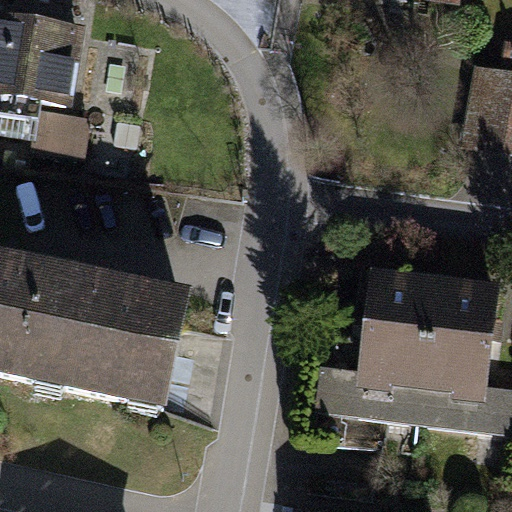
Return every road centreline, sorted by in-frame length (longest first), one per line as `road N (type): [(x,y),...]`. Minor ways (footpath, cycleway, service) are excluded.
road 1 (residential): [(227,511),(255,408),(271,290),(271,125),(256,79)]
road 2 (unclassified): [(0,481),(164,511)]
road 3 (residential): [(165,0),(195,11),(256,79)]
